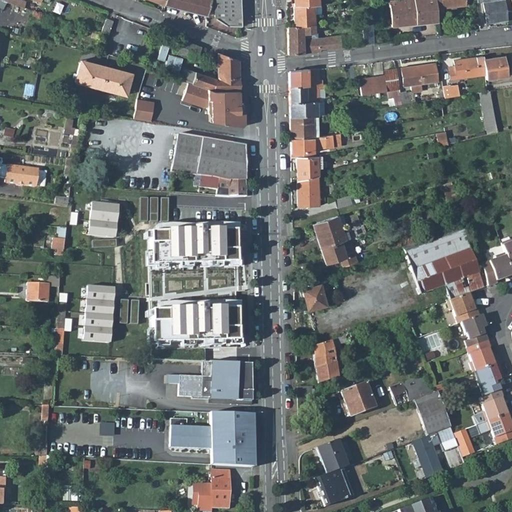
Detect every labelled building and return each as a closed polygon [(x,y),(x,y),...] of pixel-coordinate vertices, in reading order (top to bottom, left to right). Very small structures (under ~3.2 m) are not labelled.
[(206,16),(208,0),(163,0),(163,5),(206,16)] [(211,0),(212,16),(225,25),(241,26),(239,0),(211,0)] [(291,0),(293,27),(313,25),(312,5),(318,5),(316,0),(291,0)] [(435,0),(413,0),(414,5),(389,7),(392,28),(438,23),(437,13),(435,1),(435,0)] [(440,0),(441,0),(435,1),(437,13),(442,12),(442,8),(464,5),(463,0),(440,0)] [(484,0),(485,2),(483,3),(486,24),(506,21),(503,0),(484,0)] [(23,2),(21,7),(37,12),(39,7),(23,2)] [(469,19),(470,25),(480,24),(479,18),(479,17),(478,17),(469,18),(469,19)] [(373,20),(365,19),(363,40),(371,41),(373,20)] [(100,33),(107,35),(113,22),(105,20),(100,33)] [(320,25),(322,34),(345,30),(344,26),(349,25),(349,20),(320,25)] [(313,25),(293,27),(286,27),(287,55),(320,52),(320,50),(325,50),(324,38),(313,39),(313,25)] [(196,60),(200,48),(176,40),(172,51),(196,60)] [(166,65),(181,68),(183,57),(168,53),(166,65)] [(211,91),(238,92),(237,61),(217,53),(217,79),(214,80),(213,78),(181,68),(179,76),(177,80),(186,83),(211,91)] [(482,59),(485,74),(485,79),(505,76),(503,56),(482,59)] [(449,79),(485,74),(482,59),(482,57),(453,60),(454,71),(448,71),(449,79)] [(105,71),(106,68),(80,61),(74,82),(100,89),(105,71)] [(436,81),(434,63),(401,68),(403,86),(410,85),(411,93),(413,93),(422,91),(421,84),(436,81)] [(100,89),(125,96),(131,75),(106,68),(105,71),(100,89)] [(288,78),(288,87),(321,86),(322,86),(322,81),(318,81),(317,68),(289,71),(289,72),(288,73),(288,78)] [(384,77),(386,92),(398,90),(395,69),(383,70),(384,77)] [(384,77),(374,78),(376,93),(386,92),(384,77)] [(361,96),(376,93),(374,78),(359,80),(361,96)] [(186,83),(180,101),(201,108),(207,108),(206,116),(210,116),(209,124),(240,129),(243,124),(243,117),(242,116),(241,113),(238,110),(238,106),(238,92),(211,91),(186,83)] [(457,85),(442,87),(443,98),(458,95),(457,85)] [(321,86),(288,87),(289,103),(316,102),(319,102),(318,90),(321,89),(321,86)] [(398,93),(398,90),(391,91),(393,105),(399,104),(398,93)] [(492,106),(489,91),(487,91),(484,91),(479,92),(481,108),(492,106)] [(398,93),(399,104),(414,102),(413,93),(411,93),(404,94),(404,92),(398,93)] [(153,103),(136,99),(132,119),(150,122),(153,103)] [(316,102),(289,103),(289,118),(311,117),(316,117),(316,102)] [(492,106),(481,108),(485,135),(497,132),(492,106)] [(311,117),(289,118),(290,139),(312,138),(312,134),(311,117)] [(438,132),(440,144),(447,143),(446,131),(438,132)] [(312,138),(290,139),(290,158),(296,158),(296,157),(303,157),(303,153),(313,153),(313,149),(340,146),(339,137),(343,136),(342,133),(316,138),(312,138)] [(194,176),(212,178),(216,179),(222,180),(227,181),(228,181),(231,181),(233,181),(245,181),(244,146),(177,134),(170,173),(193,176),(194,176)] [(296,157),(296,158),(296,181),(317,176),(316,156),(303,157),(296,157)] [(63,176),(71,177),(73,160),(65,159),(63,176)] [(0,177),(2,178),(1,182),(13,183),(13,182),(20,183),(20,184),(32,186),(32,185),(34,170),(0,164),(0,177)] [(34,171),(32,185),(40,187),(42,172),(34,171)] [(150,174),(149,189),(168,190),(169,175),(150,174)] [(245,196),(245,181),(233,181),(231,181),(228,181),(227,181),(222,180),(216,179),(212,178),(194,176),(193,186),(199,187),(198,190),(203,191),(204,188),(216,190),(217,188),(227,190),(227,196),(233,196),(245,196)] [(297,206),(318,206),(317,176),(296,181),(297,206)] [(446,201),(455,198),(450,182),(445,184),(447,191),(443,192),(446,201)] [(336,209),(346,206),(351,204),(348,196),(334,200),(336,209)] [(55,197),(54,205),(67,206),(68,199),(55,197)] [(114,206),(88,203),(87,235),(110,237),(114,206)] [(311,224),(319,248),(340,241),(344,239),(336,216),(311,224)] [(414,216),(395,222),(398,232),(417,226),(414,216)] [(62,250),(71,248),(74,225),(65,224),(65,229),(62,250)] [(469,293),(482,288),(460,226),(401,246),(418,295),(442,286),(447,300),(469,293)] [(147,266),(233,264),(231,227),(144,231),(147,266)] [(511,240),(511,241),(511,239),(501,243),(505,254),(509,264),(511,263),(511,240)] [(340,241),(319,248),(325,264),(340,259),(343,267),(357,262),(354,252),(345,254),(340,241)] [(511,274),(511,272),(509,264),(505,254),(495,257),(496,259),(482,264),(488,286),(498,282),(497,280),(511,274)] [(84,265),(83,281),(107,283),(109,267),(84,265)] [(118,269),(116,284),(131,285),(132,271),(118,269)] [(181,269),(180,282),(209,285),(210,272),(181,269)] [(46,277),(46,283),(46,286),(49,287),(58,287),(58,277),(46,277)] [(25,282),(23,301),(44,302),(45,302),(46,286),(46,283),(25,282)] [(302,290),(307,310),(325,305),(320,285),(302,290)] [(453,308),(458,322),(461,321),(479,314),(477,308),(477,307),(474,307),(469,293),(447,300),(450,309),(453,308)] [(58,303),(56,329),(64,329),(66,303),(59,303),(58,303)] [(145,307),(147,349),(235,346),(233,304),(145,307)] [(467,332),(468,337),(465,338),(468,346),(488,339),(485,330),(484,325),(486,324),(482,313),(479,314),(461,321),(465,332),(467,332)] [(458,334),(464,333),(461,322),(455,324),(458,334)] [(56,329),(54,344),(63,344),(64,329),(56,329)] [(312,346),(314,369),(334,363),(332,350),(331,346),(338,344),(345,342),(344,337),(343,337),(312,346)] [(466,347),(471,359),(469,360),(473,370),(474,370),(495,362),(489,346),(491,346),(488,339),(468,346),(466,347)] [(54,344),(53,355),(57,355),(62,355),(63,344),(54,344)] [(356,356),(362,354),(359,345),(349,348),(351,354),(348,355),(349,358),(356,355),(356,356)] [(362,373),(356,356),(356,355),(349,358),(345,360),(349,371),(347,372),(348,375),(350,375),(351,377),(362,373)] [(364,372),(372,369),(368,357),(360,360),(364,372)] [(334,363),(314,369),(317,384),(337,377),(336,373),(342,372),(342,371),(345,371),(344,366),(341,367),(340,361),(334,363)] [(495,362),(474,370),(483,395),(501,389),(497,379),(503,377),(504,376),(499,361),(495,362)] [(178,385),(177,397),(191,398),(191,400),(250,403),(249,364),(201,362),(200,377),(167,375),(166,375),(166,378),(166,384),(178,385)] [(388,387),(395,407),(408,402),(407,399),(428,391),(422,375),(388,387)] [(349,416),(374,407),(364,383),(339,392),(349,416)] [(441,404),(449,402),(442,383),(434,386),(436,391),(440,403),(441,404)] [(309,386),(297,387),(297,395),(314,395),(314,389),(309,389),(309,386)] [(501,389),(483,395),(470,399),(478,422),(484,420),(506,412),(500,397),(503,396),(501,389)] [(411,401),(425,437),(433,434),(446,429),(449,427),(445,417),(442,409),(442,407),(441,404),(440,403),(436,391),(411,401)] [(487,429),(490,428),(495,443),(511,436),(511,428),(511,429),(506,412),(484,420),(487,429)] [(209,465),(252,467),(251,462),(251,432),(250,415),(208,413),(208,428),(185,427),(185,419),(169,419),(168,426),(167,447),(209,450),(209,459),(209,465)] [(101,434),(113,435),(114,423),(102,421),(101,434)] [(463,428),(451,432),(456,444),(458,450),(470,446),(463,428)] [(433,434),(435,440),(449,435),(446,429),(433,434)] [(315,448),(325,474),(335,470),(346,466),(336,440),(315,448)] [(458,450),(456,444),(444,449),(452,468),(464,464),(460,455),(458,450)] [(458,450),(460,455),(472,451),(470,446),(458,450)] [(199,498),(196,498),(196,504),(196,511),(209,511),(210,508),(223,508),(226,509),(227,471),(211,470),(210,485),(199,484),(199,498)] [(321,507),(345,498),(335,470),(325,474),(310,480),(321,507)] [(436,511),(430,497),(397,510),(398,511),(436,511)]
